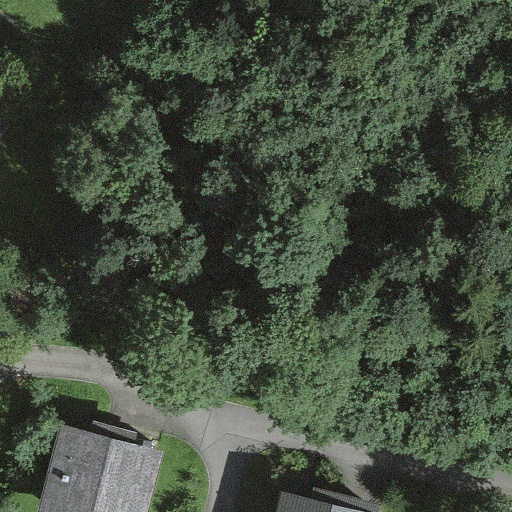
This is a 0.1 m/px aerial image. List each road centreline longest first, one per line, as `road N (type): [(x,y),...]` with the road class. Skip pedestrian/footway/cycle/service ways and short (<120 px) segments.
road 1 (residential): [(222,439),(255,429),(511,493)]
road 2 (residential): [(222,439),(199,411),(0,359)]
